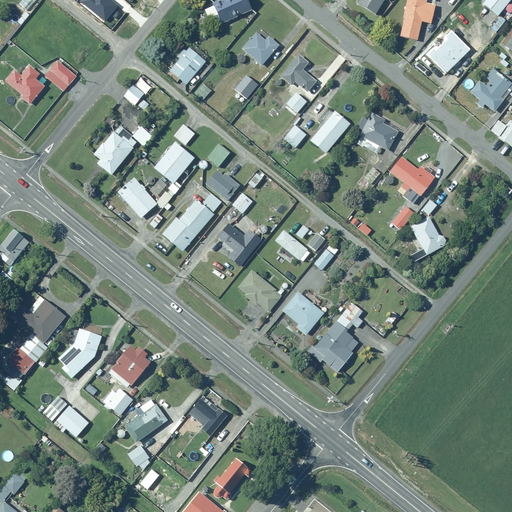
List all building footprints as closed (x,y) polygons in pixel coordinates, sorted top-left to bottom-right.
[(36,0),(21,0),(17,4),(25,12),(36,0)] [(80,0),(80,1),(105,22),(118,5),(111,0),(80,0)] [(250,10),(245,0),(218,0),(211,4),(211,5),(202,9),(207,20),(212,18),(215,26),(250,10)] [(388,0),(358,0),(357,2),(375,13),(383,0),(386,0),(388,1),(388,0)] [(423,0),(404,0),(398,37),(417,41),(420,22),(430,24),(433,4),(423,3),(423,0)] [(496,17),(509,0),(484,0),(481,6),(496,17)] [(444,75),(468,49),(447,30),(423,55),(444,75)] [(511,31),(501,44),(511,53),(511,31)] [(262,40),(254,32),(239,48),(259,67),(268,56),(274,62),(283,52),(277,46),(278,46),(267,35),(262,40)] [(178,58),(168,70),(185,85),(205,61),(188,47),(186,50),(184,48),(176,57),(178,58)] [(307,63),(295,54),(277,76),(289,86),(292,83),(305,92),(314,81),(301,71),(307,63)] [(63,90),(74,76),(71,73),(73,71),(62,62),(60,64),(56,60),(42,77),(57,89),(59,87),(63,90)] [(27,105),(42,85),(34,79),(38,74),(25,65),(18,74),(15,71),(7,81),(10,83),(8,86),(20,96),(19,98),(27,105)] [(466,92),(482,107),(483,105),(490,111),(511,87),(511,86),(492,68),(483,77),(487,81),(483,85),(477,80),(466,92)] [(143,77),(135,88),(131,85),(122,96),(134,106),(143,95),(145,96),(153,85),(143,77)] [(201,102),(210,91),(201,84),(193,95),(201,102)] [(295,113),(305,102),(294,93),(285,103),(295,113)] [(324,154),(348,124),(331,110),(307,140),(324,154)] [(387,151),(396,132),(380,124),(383,120),(370,113),(358,137),(387,151)] [(511,148),(511,124),(507,122),(506,125),(496,119),(488,133),(511,148)] [(184,146),(194,134),(183,125),(173,137),(184,146)] [(293,149),(305,134),(293,126),(282,141),(293,149)] [(109,176),(135,142),(130,138),(131,136),(121,128),(115,135),(111,132),(102,144),(100,143),(91,154),(98,159),(94,164),(109,176)] [(175,179),(193,158),(174,142),(151,169),(170,184),(165,189),(169,191),(167,194),(164,191),(155,202),(132,177),(114,193),(139,220),(155,205),(165,213),(172,205),(168,202),(182,185),(175,179)] [(228,152),(217,143),(205,158),(216,167),(228,152)] [(399,156),(387,172),(419,196),(433,178),(419,166),(416,169),(399,156)] [(213,171),(203,184),(226,202),(239,185),(223,174),(221,177),(213,171)] [(161,234),(181,251),(212,215),(211,214),(221,203),(209,193),(200,203),(194,198),(177,219),(175,217),(161,234)] [(241,214),(251,201),(240,193),(230,206),(241,214)] [(428,199),(420,210),(427,215),(436,205),(428,199)] [(400,231),(413,213),(403,206),(390,224),(400,231)] [(153,229),(162,218),(156,213),(147,225),(153,229)] [(428,216),(407,226),(422,257),(442,248),(444,241),(443,236),(437,235),(428,216)] [(239,267),(260,241),(247,230),(241,236),(225,224),(216,236),(232,250),(226,257),(239,267)] [(301,240),(307,230),(301,226),(294,235),(301,240)] [(10,230),(0,244),(0,253),(13,263),(27,242),(10,230)] [(309,251),(281,230),(272,242),(279,247),(277,250),(291,261),(293,258),(296,260),(298,258),(301,261),(309,251)] [(315,232),(305,244),(314,251),(324,239),(315,232)] [(321,270),(337,250),(328,244),(313,264),(321,270)] [(275,290),(250,270),(236,287),(243,293),(241,296),(252,305),(255,302),(267,312),(279,297),(274,292),(275,290)] [(304,336),(321,313),(294,292),(280,310),(297,323),(293,328),(304,336)] [(28,333),(43,343),(64,317),(40,298),(28,312),(24,309),(14,322),(28,333)] [(362,313),(349,303),(313,347),(311,345),(306,351),(319,362),(320,361),(334,373),(351,353),(349,352),(357,342),(346,332),(352,325),(355,328),(361,322),(357,319),(362,313)] [(100,336),(77,329),(73,344),(56,359),(62,366),(60,368),(70,379),(94,357),(100,336)] [(22,381),(19,378),(22,375),(24,377),(48,348),(43,343),(28,333),(0,368),(7,375),(2,382),(14,391),(22,381)] [(130,386),(148,362),(142,358),(146,354),(136,346),(134,350),(127,344),(105,373),(125,388),(128,384),(130,386)] [(118,417),(131,400),(115,388),(102,405),(118,417)] [(200,395),(186,414),(201,425),(198,429),(206,436),(223,413),(200,395)] [(51,422),(53,420),(67,405),(56,396),(41,413),(51,422)] [(122,425),(133,442),(167,421),(155,403),(153,405),(150,400),(138,407),(141,413),(122,425)] [(76,404),(72,409),(67,405),(53,420),(75,438),(88,423),(80,416),(84,411),(76,404)] [(244,453),(229,441),(205,470),(220,482),(244,453)] [(149,458),(139,444),(125,455),(135,468),(137,466),(140,469),(148,463),(146,460),(149,458)] [(12,496),(25,479),(18,473),(16,477),(12,473),(0,488),(0,502),(1,503),(9,493),(12,496)] [(220,511),(225,507),(191,478),(172,500),(186,511),(220,511)] [(0,511),(26,511),(24,510),(21,511),(14,511),(3,502),(2,503),(0,505),(0,511)]
